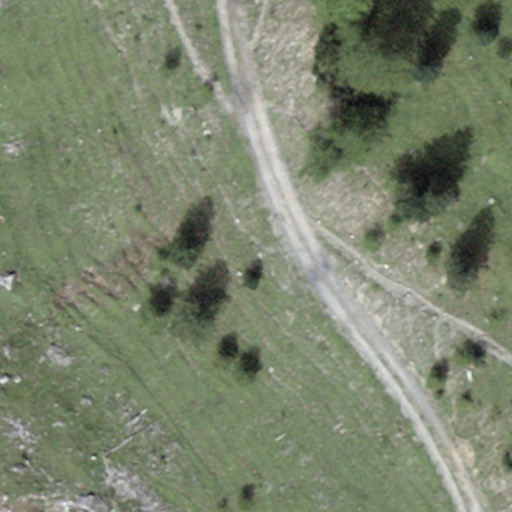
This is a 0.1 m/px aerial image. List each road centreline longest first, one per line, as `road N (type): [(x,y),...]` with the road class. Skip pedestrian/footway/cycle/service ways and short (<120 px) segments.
road 1 (track): [(275,173),(291,222),(340,303),(446,447),(471,511)]
road 2 (track): [(232,0),(236,41),(275,173)]
